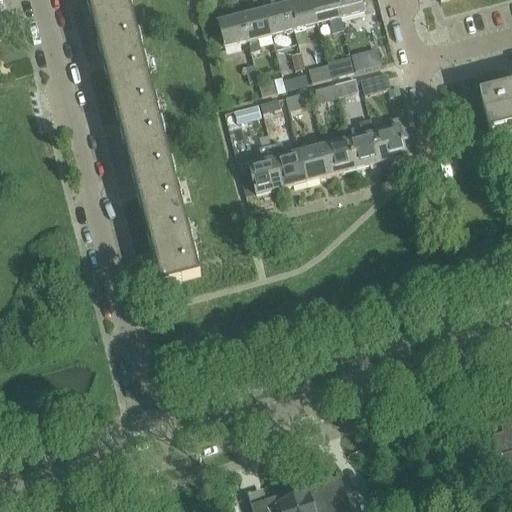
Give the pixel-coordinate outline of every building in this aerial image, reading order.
[(128,0),(87,0),(96,34),(135,24),(128,0)] [(334,0),(323,0),(311,3),(318,29),(330,26),(333,38),(344,35),(341,23),(334,0)] [(360,0),(334,0),(341,23),(365,17),(360,0)] [(311,3),(288,9),(298,47),(308,44),(305,33),(318,29),(311,3)] [(288,9),(265,15),(272,41),(285,38),(288,50),(298,47),(288,9)] [(265,15),(242,21),(249,47),(252,59),(261,56),(258,45),(272,41),(265,15)] [(249,47),(242,21),(218,27),(225,53),(249,47)] [(135,24),(96,34),(112,98),(151,88),(135,24)] [(305,73),(301,58),(292,61),(296,75),(305,73)] [(340,65),(328,68),(329,72),(332,84),(344,81),(340,65)] [(258,85),(255,70),(246,73),(250,87),(258,85)] [(310,77),(313,89),(332,84),(329,72),(310,77)] [(360,85),(364,100),(388,95),(391,94),(387,78),(360,85)] [(307,81),(283,87),(286,96),(309,90),(307,81)] [(356,84),(335,90),(337,98),(338,101),(359,96),(356,84)] [(274,87),(260,90),(263,102),(277,98),(274,87)] [(151,88),(112,98),(129,162),(168,152),(151,88)] [(335,90),(315,95),(317,103),(337,98),(335,90)] [(391,94),(388,95),(389,102),(401,99),(399,92),(391,94)] [(511,132),(511,92),(481,100),(490,138),(511,132)] [(304,98),(285,103),(287,110),(306,105),(304,98)] [(278,104),(260,109),(262,119),(280,114),(278,104)] [(258,110),(234,116),(237,128),(261,122),(258,110)] [(387,135),(374,138),(382,168),(407,161),(402,143),(412,140),(407,121),(396,124),(390,125),(388,126),(387,128),(386,130),(386,132),(387,135)] [(363,141),(349,145),(357,174),(382,168),(374,138),(371,126),(360,128),(363,141)] [(349,145),(324,151),(332,181),(357,174),(349,145)] [(282,148),(271,151),(282,194),(307,187),(299,157),(285,161),(282,148)] [(271,151),(256,155),(259,168),(249,170),(256,200),(282,194),(271,151)] [(324,151),(299,157),(307,187),(332,181),(324,151)] [(168,152),(129,162),(145,227),(184,217),(168,152)] [(184,217),(145,227),(162,292),(201,282),(184,217)] [(511,420),(499,425),(503,437),(489,441),(506,500),(507,499),(511,497),(511,420)] [(247,499),(248,503),(251,511),(350,511),(340,482),(267,505),(263,494),(256,496),(247,499)]
